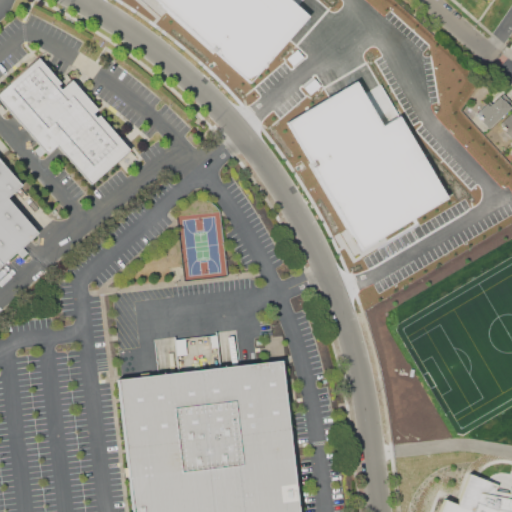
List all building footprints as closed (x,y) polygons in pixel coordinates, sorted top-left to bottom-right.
[(0,101),(0,91),(37,58),(58,82),(55,84),(60,90),(71,81),(96,109),(91,112),(96,118),(98,115),(129,149),(91,183),(56,144),(40,158),(33,150),(38,145),(0,101)] [(511,102),(511,106),(488,128),(481,121),(483,118),(480,115),(479,110),(487,103),(490,105),(503,93),(511,102)] [(511,137),(511,138),(501,127),(503,124),(501,121),(510,113),(511,115),(511,137)] [(0,261),(0,162),(20,185),(8,196),(39,231),(1,263),(0,261)] [(132,511),(118,380),(285,359),(302,511),(132,511)] [(511,511),(511,487),(509,494),(494,491),(496,485),(468,474),(457,504),(444,499),(438,511),(511,511)]
